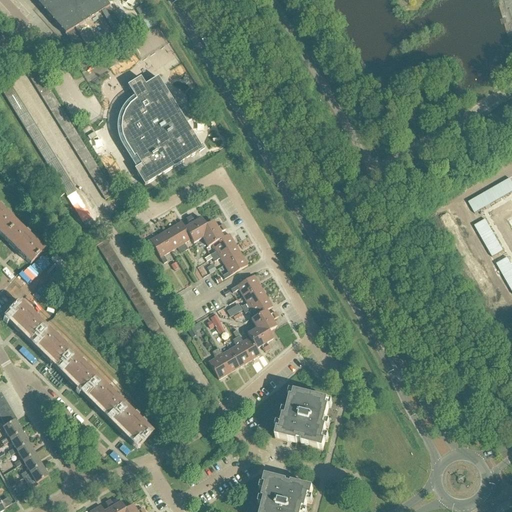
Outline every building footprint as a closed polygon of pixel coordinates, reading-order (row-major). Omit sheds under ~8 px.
[(43,0),(37,5),(81,54),(121,29),(103,0),(43,0)] [(150,13),(140,18),(143,22),(148,31),(157,26),(152,17),(150,13)] [(109,71),(123,62),(117,54),(104,62),(109,71)] [(27,75),(36,69),(33,64),(24,70),(27,75)] [(39,74),(36,69),(27,75),(30,80),(39,74)] [(42,79),(39,74),(30,80),(33,84),(42,79)] [(35,89),(45,83),(42,79),(33,84),(35,89)] [(157,79),(145,87),(140,80),(128,87),(136,101),(135,102),(130,106),(129,108),(125,113),(124,115),(121,121),(121,123),(120,129),(120,131),(121,138),(122,139),(125,146),(133,160),(134,159),(133,159),(135,158),(141,167),(134,171),(144,188),(202,152),(186,125),(191,121),(184,110),(178,113),(157,79)] [(0,90),(0,91),(10,85),(7,80),(0,84),(0,90)] [(38,94),(48,88),(45,83),(35,89),(38,94)] [(3,95),(13,90),(10,85),(0,91),(3,95)] [(41,98),(51,93),(48,88),(38,94),(41,98)] [(6,100),(15,94),(13,90),(3,95),(6,100)] [(44,103),(54,97),(51,93),(41,98),(44,103)] [(9,105),(18,99),(15,94),(6,100),(9,105)] [(47,108),(56,102),(54,97),(44,103),(47,108)] [(12,109),(21,104),(18,99),(9,105),(12,109)] [(50,112),(59,107),(56,102),(47,108),(50,112)] [(15,114),(24,108),(21,104),(12,109),(15,114)] [(53,117),(62,111),(59,107),(50,112),(53,117)] [(18,119),(27,113),(24,108),(15,114),(18,119)] [(56,122),(65,116),(62,111),(53,117),(56,122)] [(20,123),(30,118),(27,113),(18,119),(20,123)] [(59,126),(68,121),(65,116),(56,122),(59,126)] [(23,128),(33,122),(30,118),(20,123),(23,128)] [(61,131),(71,125),(68,121),(59,126),(61,131)] [(26,133),(36,127),(33,122),(23,128),(26,133)] [(64,136),(74,130),(71,125),(61,131),(64,136)] [(29,138),(39,132),(36,127),(26,133),(29,138)] [(67,140),(77,135),(74,130),(64,136),(67,140)] [(32,143),(41,137),(39,132),(29,138),(32,143)] [(70,145),(79,139),(77,135),(67,140),(70,145)] [(35,147),(44,141),(41,137),(32,143),(35,147)] [(73,150),(82,144),(79,139),(70,145),(73,150)] [(38,152),(47,146),(44,141),(35,147),(38,152)] [(76,154),(85,149),(82,144),(73,150),(76,154)] [(41,157),(50,151),(47,146),(38,152),(41,157)] [(79,159),(88,153),(85,149),(76,154),(79,159)] [(44,161),(53,155),(50,151),(41,157),(44,161)] [(82,164),(91,158),(88,153),(79,159),(82,164)] [(47,166),(56,160),(53,155),(44,161),(47,166)] [(84,168),(94,163),(91,158),(82,164),(84,168)] [(49,171),(59,165),(56,160),(47,166),(49,171)] [(87,173),(97,167),(94,163),(84,168),(87,173)] [(52,175),(62,169),(59,165),(49,171),(52,175)] [(90,178),(100,172),(97,167),(87,173),(90,178)] [(55,180),(65,174),(62,169),(52,175),(55,180)] [(93,182),(102,177),(100,172),(90,178),(93,182)] [(58,184),(67,179),(65,174),(55,180),(58,184)] [(96,187),(105,181),(102,177),(93,182),(96,187)] [(61,189),(70,183),(67,179),(58,184),(61,189)] [(511,193),(511,184),(510,180),(499,186),(506,197),(509,195),(511,194),(511,193)] [(99,192),(108,186),(105,181),(96,187),(99,192)] [(64,194),(73,188),(70,183),(61,189),(64,194)] [(102,196),(111,191),(108,186),(99,192),(102,196)] [(506,197),(499,186),(489,192),(495,203),(501,200),(503,199),(506,197)] [(67,198),(76,193),(73,188),(64,194),(67,198)] [(105,201),(114,196),(111,191),(102,196),(105,201)] [(495,203),(489,192),(478,198),(485,209),(488,208),(490,206),(495,203)] [(70,203),(79,197),(76,193),(67,198),(70,203)] [(72,208),(82,202),(79,197),(70,203),(72,208)] [(482,211),(485,209),(478,198),(468,204),(475,215),(480,212),(482,211)] [(75,212),(85,207),(82,202),(72,208),(75,212)] [(78,217),(88,211),(85,207),(75,212),(78,217)] [(81,222),(90,216),(88,211),(78,217),(81,222)] [(0,236),(3,240),(17,227),(4,214),(0,217),(0,236)] [(84,226),(93,221),(90,216),(81,222),(84,226)] [(189,227),(184,230),(191,241),(193,245),(202,240),(208,249),(212,247),(223,240),(220,235),(226,231),(223,226),(217,230),(213,223),(205,228),(201,220),(194,224),(191,218),(186,221),(189,227)] [(87,232),(97,226),(93,221),(84,226),(87,232)] [(491,231),(490,229),(489,227),(485,221),(474,228),(480,238),(491,231)] [(191,241),(184,230),(181,224),(170,230),(184,253),(188,251),(184,245),(191,241)] [(24,246),(30,240),(17,227),(3,240),(15,251),(22,244),(24,246)] [(184,253),(170,230),(160,236),(170,253),(177,249),(181,255),(184,253)] [(497,242),(494,236),(493,234),(491,231),(480,238),(486,248),(497,242)] [(170,253),(160,236),(149,242),(163,266),(167,264),(163,258),(170,253)] [(223,240),(212,247),(216,253),(210,257),(212,260),(235,247),(229,236),(223,240)] [(96,248),(97,248),(106,242),(103,237),(93,244),(96,248)] [(43,253),(30,240),(24,246),(25,248),(18,255),(30,266),(43,253)] [(100,253),(109,247),(106,242),(97,248),(100,253)] [(502,249),(501,247),(497,242),(486,248),(492,259),(503,252),(502,249)] [(103,257),(112,252),(109,247),(100,253),(103,257)] [(241,257),(235,247),(212,260),(214,264),(220,260),(224,267),(241,257)] [(106,262),(115,256),(112,252),(103,257),(106,262)] [(109,267),(118,261),(115,256),(106,262),(109,267)] [(247,267),(241,257),(224,267),(228,274),(222,278),(224,281),(247,267)] [(511,267),(510,264),(509,262),(507,259),(496,266),(502,276),(511,270),(511,267)] [(112,271),(121,266),(118,261),(109,267),(112,271)] [(114,276),(124,270),(121,266),(112,271),(114,276)] [(210,276),(216,272),(213,266),(206,270),(210,276)] [(117,281),(127,275),(124,270),(114,276),(117,281)] [(511,284),(511,270),(502,276),(508,286),(511,284)] [(120,285),(130,280),(127,275),(117,281),(120,285)] [(253,278),(230,291),(232,295),(238,291),(242,298),(260,288),(253,278)] [(123,290),(132,284),(130,280),(120,285),(123,290)] [(126,295),(135,289),(132,284),(123,290),(126,295)] [(243,312),(266,298),(260,288),(242,298),(247,305),(241,309),(243,312)] [(129,299),(138,294),(135,289),(126,295),(129,299)] [(132,304),(141,298),(138,294),(129,299),(132,304)] [(134,309),(144,303),(141,298),(132,304),(134,309)] [(272,309),(266,298),(243,312),(245,316),(251,312),(255,319),(266,313),(272,309)] [(137,313),(147,308),(144,303),(134,309),(137,313)] [(26,324),(33,317),(19,304),(6,317),(18,329),(24,323),(26,324)] [(140,318),(150,312),(147,308),(137,313),(140,318)] [(233,310),(226,314),(230,320),(236,316),(233,310)] [(143,323),(153,317),(150,312),(140,318),(143,323)] [(269,318),(266,313),(255,319),(251,321),(256,330),(247,336),(249,340),(250,340),(256,351),(261,348),(265,354),(270,351),(266,345),(273,341),(268,333),(276,329),(272,322),(278,319),(275,314),(269,318)] [(33,344),(46,330),(33,317),(26,324),(28,326),(21,332),(33,344)] [(146,327),(155,322),(153,317),(143,323),(146,327)] [(220,325),(215,317),(210,320),(214,328),(215,327),(217,330),(221,327),(220,325)] [(149,332),(158,326),(155,322),(146,327),(149,332)] [(152,337),(161,331),(158,326),(149,332),(152,337)] [(191,340),(197,336),(192,328),(186,332),(191,340)] [(52,351),(59,344),(46,330),(33,344),(44,355),(51,349),(52,351)] [(155,341),(164,336),(161,331),(152,337),(155,341)] [(157,346),(167,340),(164,336),(155,341),(157,346)] [(260,357),(256,351),(250,340),(249,340),(243,344),(239,338),(236,340),(249,363),(260,357)] [(160,351),(170,345),(167,340),(157,346),(160,351)] [(249,363),(236,340),(232,342),(236,348),(229,352),(239,369),(249,363)] [(59,370),(72,357),(59,344),(52,351),(54,352),(48,359),(59,370)] [(163,355),(173,350),(170,345),(160,351),(163,355)] [(166,360),(176,354),(173,350),(163,355),(166,360)] [(239,369),(229,352),(222,356),(218,350),(215,352),(229,375),(239,369)] [(229,375),(215,352),(212,354),(215,360),(208,365),(218,382),(229,375)] [(169,365),(179,359),(176,354),(166,360),(169,365)] [(79,377),(86,370),(72,357),(59,370),(71,382),(77,375),(79,377)] [(85,396),(99,383),(86,370),(79,377),(80,378),(74,385),(85,396)] [(105,403),(112,396),(99,383),(85,396),(97,408),(103,401),(105,403)] [(329,430),(330,424),(325,423),(329,409),(327,409),(328,403),(294,394),(293,400),(290,400),(287,413),(282,412),(281,418),(283,419),(281,426),(277,425),(275,431),(277,431),(275,440),(323,452),(325,444),(327,444),(329,438),(324,437),(326,429),(329,430)] [(112,422),(125,409),(112,396),(105,403),(107,405),(100,411),(112,422)] [(0,416),(10,410),(7,405),(0,408),(0,416)] [(131,429),(138,422),(125,409),(112,422),(123,434),(130,428),(131,429)] [(0,419),(1,422),(13,415),(10,410),(0,416),(0,419)] [(14,423),(14,424),(17,422),(13,415),(1,422),(5,428),(14,423)] [(152,436),(138,422),(131,429),(133,431),(127,437),(138,449),(152,436)] [(21,435),(14,424),(14,423),(5,428),(2,430),(8,439),(1,443),(3,448),(10,443),(9,442),(21,435)] [(27,446),(21,435),(9,442),(10,443),(14,450),(7,454),(10,459),(17,454),(16,452),(27,446)] [(34,456),(27,446),(16,452),(17,454),(21,461),(14,465),(16,469),(23,465),(22,463),(34,456)] [(40,467),(34,456),(22,463),(23,465),(28,472),(20,477),(23,481),(30,476),(29,474),(40,467)] [(35,485),(47,478),(40,467),(29,474),(30,476),(34,483),(27,488),(29,491),(36,487),(35,485)] [(311,499),(313,491),(265,479),(263,487),(261,487),(259,493),(264,494),(262,501),(260,501),(258,507),(263,508),(261,511),(305,511),(307,505),(312,506),(313,500),(311,499)] [(0,511),(3,511),(11,506),(7,500),(0,504),(0,511)] [(109,511),(106,511),(143,511),(142,510),(139,511),(135,511),(132,507),(125,511),(120,504),(114,508),(110,502),(105,505),(109,511)]
